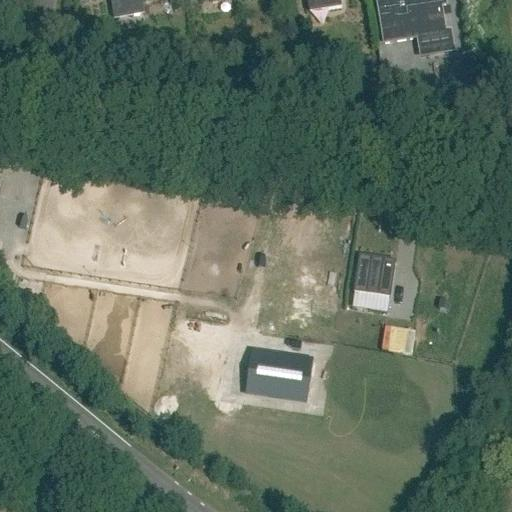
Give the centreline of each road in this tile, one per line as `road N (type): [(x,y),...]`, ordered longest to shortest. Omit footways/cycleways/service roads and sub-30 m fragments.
road 1 (unclassified): [(511,192),(59,118),(26,104)]
road 2 (secondary): [(190,511),(0,357)]
